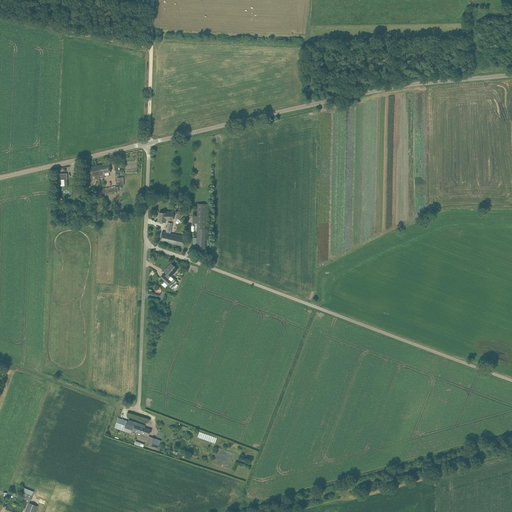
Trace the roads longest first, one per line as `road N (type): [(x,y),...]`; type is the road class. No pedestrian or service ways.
road 1 (unclassified): [(511,380),(145,244)]
road 2 (unclassified): [(148,143),(393,87),(511,75)]
road 3 (unclassified): [(124,407),(139,401),(145,244)]
road 4 (track): [(0,17),(151,48)]
road 5 (unclassified): [(0,177),(148,143)]
road 6 (track): [(0,360),(124,407)]
